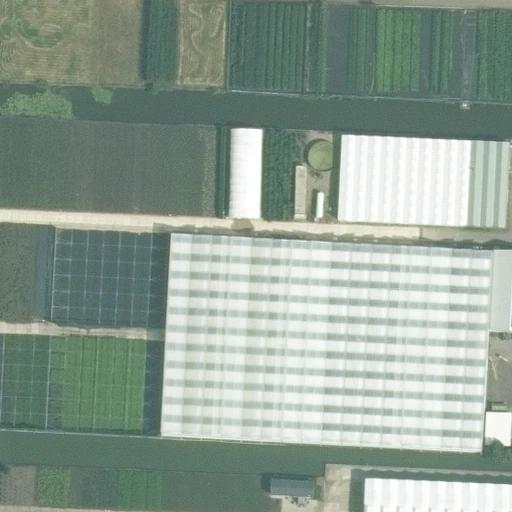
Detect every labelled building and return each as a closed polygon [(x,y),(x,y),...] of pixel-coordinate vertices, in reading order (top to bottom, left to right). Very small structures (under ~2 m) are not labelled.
[(341,137),(338,222),(467,227),(471,143),(341,137)] [(471,143),(467,227),(505,229),(509,147),(509,145),(471,143)] [(166,345),(162,435),(282,442),(286,350),(292,243),(172,237),(166,345)] [(292,243),(282,442),(482,452),(488,333),(492,254),(292,243)] [(492,254),(488,333),(511,333),(511,253),(495,253),(494,254),(492,254)] [(511,511),(511,487),(366,481),(364,511),(511,511)] [(312,499),(313,499),(314,484),(312,484),(273,482),(272,498),(312,499)]
